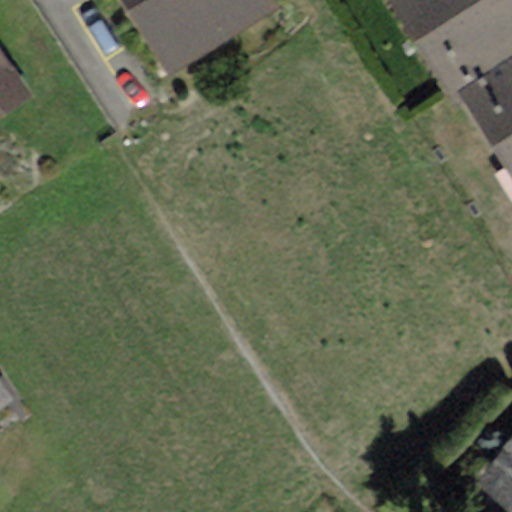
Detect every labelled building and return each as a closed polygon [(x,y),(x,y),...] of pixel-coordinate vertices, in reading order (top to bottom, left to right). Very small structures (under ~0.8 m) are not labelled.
[(262,0),(115,0),(169,83),(273,17),(262,0)] [(511,0),(383,0),(511,180),(511,0)] [(0,33),(0,78),(21,62),(0,33)] [(0,387),(0,411),(12,402),(0,387)] [(511,511),(511,472),(491,508),(497,511),(511,511)]
